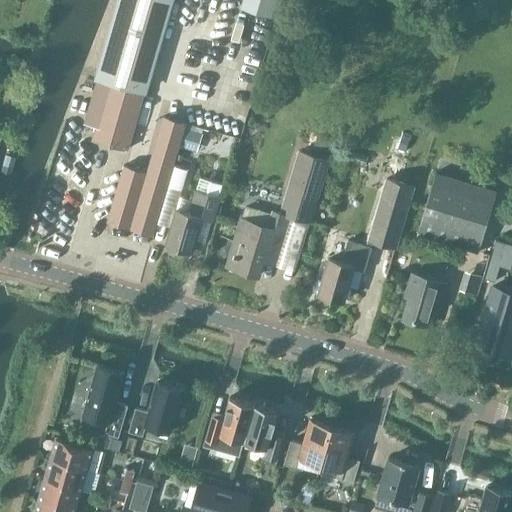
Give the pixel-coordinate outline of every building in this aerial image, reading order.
[(118,0),(97,80),(147,93),(174,0),(118,0)] [(278,0),(243,0),(241,8),(273,18),(278,0)] [(126,150),(132,129),(147,93),(97,80),(84,124),(96,127),(92,139),(126,150)] [(185,130),(186,129),(187,123),(163,116),(146,171),(125,165),(108,221),(154,235),(180,147),(185,130)] [(185,130),(180,147),(196,152),(201,135),(185,130)] [(319,130),(315,144),(330,149),(334,135),(319,130)] [(312,223),(330,160),(297,151),(280,213),(272,210),(268,225),(241,217),(228,266),(259,276),(266,253),(277,255),(288,216),(312,223)] [(5,156),(0,172),(0,177),(5,179),(8,180),(14,159),(11,158),(5,156)] [(477,253),(496,190),(436,172),(417,235),(477,253)] [(177,210),(167,244),(169,245),(168,249),(188,255),(189,251),(191,252),(192,252),(202,218),(210,221),(214,222),(220,196),(219,196),(223,184),(200,177),(196,189),(190,213),(177,210)] [(396,249),(415,186),(386,177),(367,240),(396,249)] [(364,271),(371,248),(348,241),(342,264),(330,260),(319,294),(344,301),(354,268),(364,271)] [(490,262),(485,278),(495,281),(500,265),(490,262)] [(442,299),(446,284),(412,274),(406,295),(410,296),(403,319),(417,323),(417,322),(431,326),(439,298),(442,299)] [(490,286),(473,343),(509,352),(511,341),(511,301),(489,296),(492,287),(490,286)] [(118,438),(127,405),(115,402),(122,373),(96,365),(83,416),(108,422),(104,434),(118,438)] [(148,411),(136,408),(130,435),(143,438),(146,426),(171,432),(182,389),(155,381),(148,411)] [(205,441),(203,446),(239,456),(243,441),(254,403),(231,397),(224,420),(212,416),(205,441)] [(255,403),(244,441),(267,448),(265,458),(277,461),(284,437),(271,433),(278,410),(255,403)] [(321,463),(332,426),(310,419),(303,444),(291,441),(284,465),(296,468),(299,457),(321,463)] [(332,426),(321,463),(318,473),(341,479),(341,481),(353,485),(360,461),(348,457),(355,432),(332,426)] [(50,458),(87,469),(93,448),(56,438),(50,458)] [(110,438),(107,448),(117,451),(120,441),(110,438)] [(180,456),(177,468),(189,471),(192,460),(180,456)] [(81,490),(87,469),(50,458),(44,479),(81,490)] [(428,511),(434,496),(411,489),(418,466),(389,458),(378,496),(414,506),(412,511),(428,511)] [(124,479),(131,482),(134,471),(127,469),(124,479)] [(75,510),(81,490),(44,479),(38,499),(75,510)] [(128,493),(131,482),(124,479),(120,491),(128,493)] [(215,481),(213,487),(229,491),(231,485),(215,481)] [(247,511),(252,498),(229,491),(213,487),(198,482),(190,509),(182,507),(180,511),(247,511)] [(511,493),(487,486),(479,511),(511,511),(511,506),(510,506),(511,499),(511,493)] [(448,511),(453,497),(439,493),(433,511),(448,511)] [(132,498),(129,507),(145,511),(147,502),(132,498)] [(74,511),(75,510),(38,499),(34,511),(74,511)] [(353,502),(349,511),(362,511),(364,506),(353,502)]
